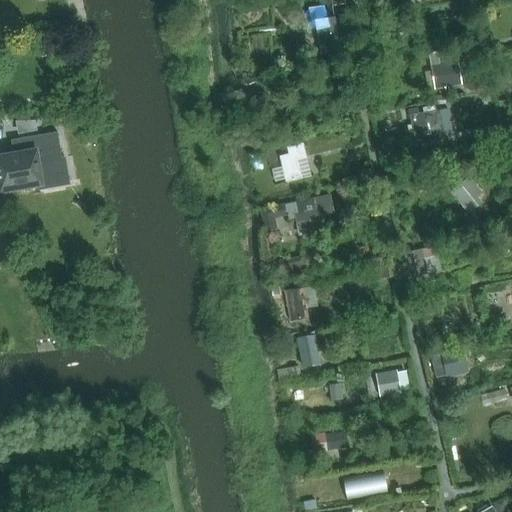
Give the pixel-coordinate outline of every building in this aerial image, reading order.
[(335,17),(315,20),(318,43),(338,40),(335,17)] [(470,46),(459,49),(465,65),(476,61),(470,46)] [(440,65),(431,66),(435,89),(461,84),(470,93),(479,91),(477,79),(467,81),(466,76),(459,77),(455,49),(438,52),(440,65)] [(307,83),(294,83),(295,102),(308,102),(308,99),(317,98),(317,85),(307,85),(307,83)] [(246,105),(265,119),(279,100),(261,86),(246,105)] [(417,108),(409,110),(416,145),(442,140),(434,104),(422,107),(424,113),(420,113),(418,114),(417,108)] [(32,185),(40,183),(36,162),(61,158),(57,132),(21,138),(24,153),(0,157),(0,187),(0,190),(20,187),(23,189),(30,188),(32,185)] [(288,154),(280,156),(286,182),(301,179),(297,159),(306,157),(303,144),(287,147),(288,154)] [(274,151),(267,153),(269,165),(277,163),(274,151)] [(511,178),(511,164),(489,169),(491,183),(511,178)] [(470,176),(450,192),(468,214),(470,213),(483,203),(478,196),(482,193),(470,176)] [(284,205),(261,210),(265,231),(276,229),(273,217),(286,215),(287,220),(295,218),(299,234),(329,228),(326,214),(328,213),(333,212),(330,196),(284,205)] [(406,252),(404,253),(409,277),(426,273),(423,258),(437,255),(435,246),(424,249),(406,252)] [(287,260),(279,261),(281,273),(289,271),(287,260)] [(377,268),(373,268),(375,280),(389,278),(388,266),(377,268)] [(279,286),(271,288),(272,297),(281,295),(279,286)] [(314,286),(284,291),(290,321),(308,318),(306,308),(317,306),(314,286)] [(299,338),(297,338),(302,367),(320,364),(315,335),(299,338)] [(462,349),(431,356),(436,378),(467,371),(462,349)] [(298,367),(291,368),(292,378),(300,376),(298,367)] [(396,370),(376,374),(380,396),(400,392),(396,370)] [(341,384),(329,386),(331,402),(343,400),(341,384)] [(505,389),(488,394),(491,405),(508,400),(505,389)] [(346,432),(311,436),(313,451),(348,447),(346,432)] [(383,473),(347,480),(351,498),(387,492),(383,473)] [(503,497),(493,503),(497,511),(501,511),(509,508),(503,497)] [(315,501),(304,503),(305,511),(316,508),(315,501)]
